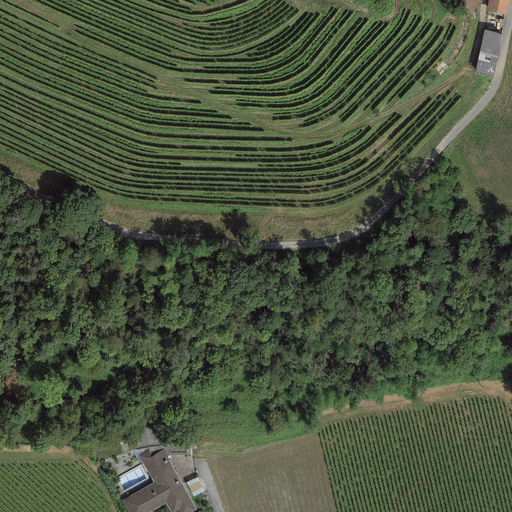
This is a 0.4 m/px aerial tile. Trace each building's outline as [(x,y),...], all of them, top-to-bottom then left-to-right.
[(456,0),(471,13),(480,1),(479,0),(456,0)] [(488,0),(486,11),(506,16),(509,0),(488,0)] [(501,34),(485,30),(475,75),(491,79),(501,34)] [(439,77),(448,66),(442,61),(432,71),(439,77)] [(152,484),(121,501),(127,511),(149,511),(164,505),(167,511),(176,511),(177,511),(191,511),(195,511),(162,449),(140,461),(152,484)] [(193,489),(202,485),(198,475),(188,480),(193,489)]
